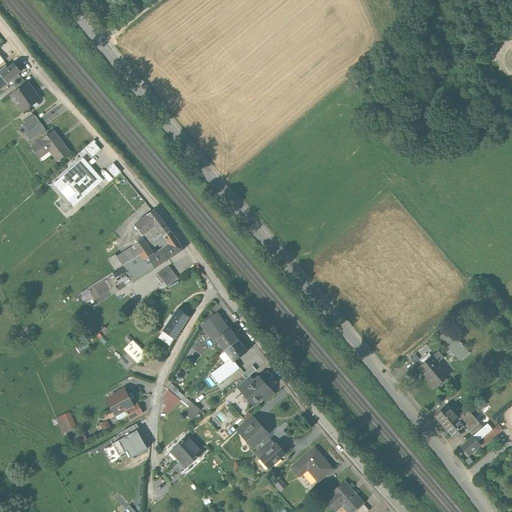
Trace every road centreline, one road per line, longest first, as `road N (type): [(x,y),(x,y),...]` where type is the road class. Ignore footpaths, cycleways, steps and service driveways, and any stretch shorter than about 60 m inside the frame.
road 1 (residential): [(463,478),(68,0)]
road 2 (residential): [(216,284),(0,22)]
road 3 (residential): [(403,511),(216,284)]
road 4 (residential): [(216,284),(159,375),(148,499)]
